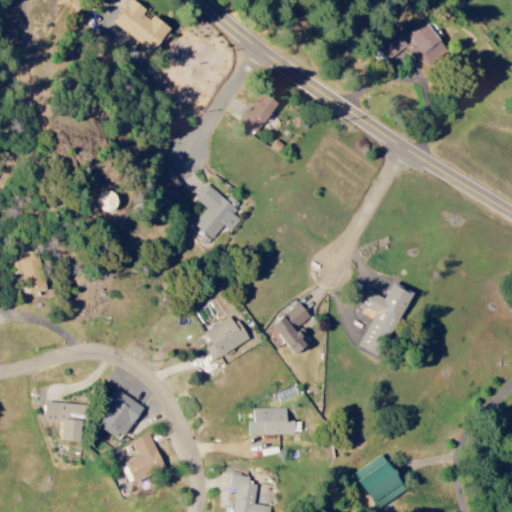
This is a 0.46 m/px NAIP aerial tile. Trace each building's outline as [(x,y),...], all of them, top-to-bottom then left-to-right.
[(127,0),(112,26),(153,51),(168,27),(148,14),(149,12),(129,0),(127,0)] [(405,34),(410,41),(404,45),(395,32),(375,48),(385,61),(404,47),(414,62),(420,58),(425,64),(444,50),(422,21),(405,34)] [(246,108),(237,121),(255,134),(276,103),(262,93),(250,111),(246,108)] [(192,225),(202,234),(197,240),(205,247),(221,227),(228,232),(238,220),(231,214),(239,204),(228,196),(224,200),(205,184),(193,199),(205,209),(192,225)] [(95,198),(104,214),(119,205),(110,189),(95,198)] [(409,291),(390,283),(383,299),(363,291),(357,305),(372,312),(357,348),(380,358),(409,291)] [(308,342),(296,329),(309,317),(296,303),(268,327),(294,355),(308,342)] [(247,340),(236,322),(232,324),(228,317),(196,337),(211,361),(247,340)] [(117,441),(141,409),(116,390),(92,422),(117,441)] [(60,442),(78,442),(79,419),(82,420),(83,405),(43,403),(43,422),(60,423),(60,442)] [(285,409),(252,409),(252,422),(247,422),(247,436),(299,434),(299,422),(285,422),(285,409)] [(136,459),(119,465),(127,484),(162,470),(148,434),(129,441),(136,459)] [(352,473),(374,509),(404,492),(382,455),(352,473)] [(252,505),(255,486),(246,485),(247,476),(229,474),(227,490),(233,491),(230,511),(267,511),(268,507),(252,505)]
